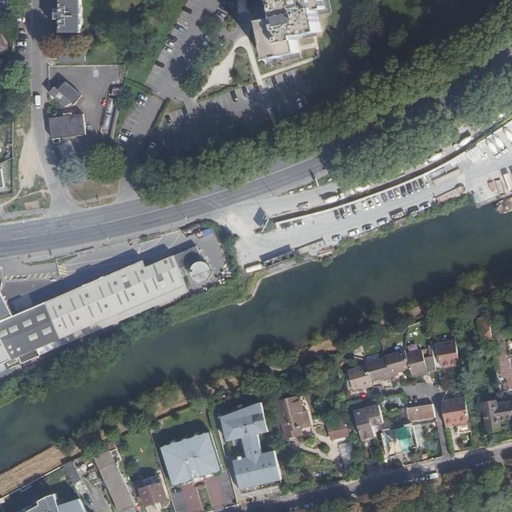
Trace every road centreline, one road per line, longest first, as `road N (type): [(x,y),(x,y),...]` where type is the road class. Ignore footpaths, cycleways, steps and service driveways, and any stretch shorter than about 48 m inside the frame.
road 1 (primary): [(511,41),(419,98),(271,165),(65,223)]
road 2 (primary): [(69,239),(290,176),(511,64)]
road 3 (track): [(184,212),(341,188),(418,159),(511,99)]
road 4 (track): [(511,155),(253,257),(240,208)]
road 5 (residential): [(245,511),(511,450)]
road 6 (residential): [(65,223),(33,115),(35,0)]
road 7 (unknown): [(378,392),(436,392),(454,463)]
